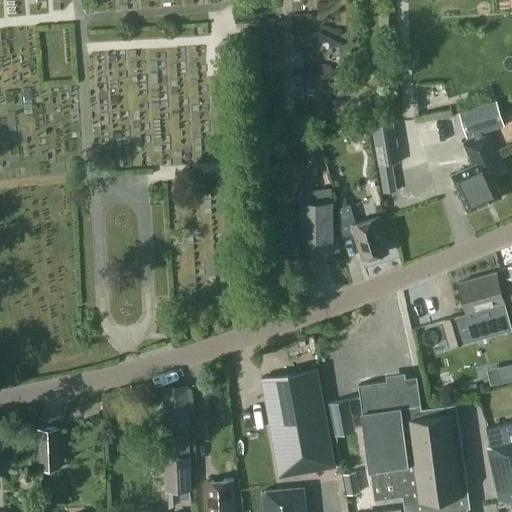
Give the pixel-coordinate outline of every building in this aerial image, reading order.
[(233,44),(221,45),(222,59),(235,58),(233,44)] [(468,136),(503,124),(495,101),(460,112),(468,136)] [(382,192),(395,190),(391,163),(399,162),(393,121),(372,125),(378,165),(382,192)] [(506,169),(496,147),(491,135),(489,131),(463,142),(473,164),(451,174),(468,210),(501,195),(492,175),(506,169)] [(335,251),(333,200),(299,201),(300,252),(316,251),(335,251)] [(350,204),(337,207),(338,238),(354,233),(362,259),(388,251),(378,216),(356,223),(350,204)] [(467,312),(442,319),(449,346),(469,340),(511,328),(504,302),(496,271),(458,282),(467,312)] [(317,366),(261,377),(279,476),(336,465),(334,458),(323,397),(317,366)] [(421,408),(417,376),(359,384),(363,412),(362,412),(375,500),(403,496),(405,511),(414,510),(414,511),(467,511),(467,507),(470,507),(456,403),(421,408)] [(221,396),(220,382),(206,383),(207,397),(221,396)] [(188,385),(162,386),(164,427),(190,425),(188,385)] [(350,397),(328,401),(332,421),(353,417),(350,397)] [(511,500),(511,501),(511,421),(485,428),(489,445),(487,446),(500,503),(511,500)] [(59,426),(37,427),(39,469),(61,468),(59,426)] [(168,490),(168,507),(180,499),(190,499),(190,488),(192,488),(191,455),(189,454),(189,427),(164,428),(165,490),(168,490)] [(359,491),(356,471),(342,474),(346,494),(359,491)] [(234,511),(233,479),(204,481),(205,511),(234,511)] [(306,511),(304,486),(262,490),(263,511),(306,511)]
